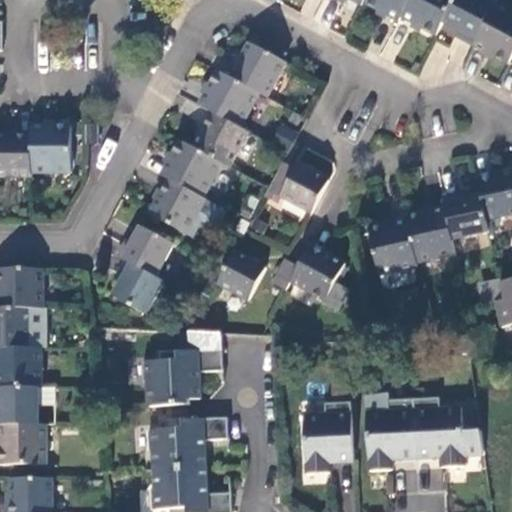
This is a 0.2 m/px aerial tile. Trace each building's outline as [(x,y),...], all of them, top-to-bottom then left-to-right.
[(411,0),(366,0),(365,3),(399,22),(402,17),(411,0)] [(457,0),(411,0),(402,17),(437,37),(444,24),(457,0)] [(499,0),(457,0),(444,24),(464,34),(461,40),(475,47),(497,6),(499,0)] [(511,13),(497,6),(475,47),(509,66),(511,61),(511,13)] [(268,98),(287,64),(250,45),(232,79),(260,95),(268,98)] [(232,79),(218,72),(200,107),(212,114),(242,130),(260,95),(232,79)] [(249,133),(242,130),(212,114),(194,149),(223,165),(230,168),(249,133)] [(279,123),(272,144),(290,151),(298,130),(279,123)] [(72,128),(31,128),(31,138),(31,174),(71,175),(72,128)] [(0,137),(0,178),(31,179),(31,174),(31,138),(0,137)] [(194,149),(181,142),(162,177),(170,181),(204,200),(223,165),(194,149)] [(282,198),(313,215),(330,182),(299,165),(296,170),(284,164),(272,188),(284,194),(282,198)] [(511,174),(478,181),(481,197),(486,221),(511,215),(511,174)] [(170,181),(150,216),(187,236),(206,201),(204,200),(170,181)] [(284,194),(272,188),(270,190),(266,198),(278,204),(282,198),(284,194)] [(457,195),(443,199),(445,210),(452,241),(489,233),(486,221),(481,197),(459,203),(457,195)] [(445,210),(407,218),(408,223),(416,264),(455,256),(452,241),(445,210)] [(418,269),(416,264),(408,223),(368,231),(378,277),(418,269)] [(125,246),(118,259),(126,263),(156,279),(174,247),(140,229),(130,249),(125,246)] [(346,266),(311,247),(299,269),(291,284),(325,303),(323,307),(335,314),(347,293),(335,286),(346,266)] [(266,270),(235,254),(232,261),(219,285),(248,302),(266,270)] [(273,286),(286,292),(291,284),(299,269),(287,262),(273,286)] [(146,317),(164,284),(156,279),(126,263),(118,277),(124,280),(113,300),(146,317)] [(0,309),(31,310),(44,310),(42,271),(0,270),(0,309)] [(511,281),(500,284),(504,301),(493,304),(499,328),(511,326),(511,281)] [(473,289),(478,307),(493,304),(504,301),(500,284),(495,285),(495,284),(473,289)] [(31,310),(0,309),(0,350),(31,350),(31,310)] [(499,364),(492,332),(472,336),(478,362),(499,364)] [(478,362),(472,336),(447,342),(450,355),(472,361),(478,362)] [(0,350),(0,389),(1,389),(38,389),(41,389),(41,350),(31,350),(0,350)] [(222,360),(221,351),(160,354),(160,363),(141,364),(142,385),(147,385),(148,409),(190,407),(190,402),(199,402),(197,374),(222,373),(222,360)] [(0,411),(0,427),(38,428),(38,389),(1,389),(1,412),(0,411)] [(440,412),(439,400),(414,402),(417,462),(440,460),(441,471),(464,469),(464,459),(484,458),(480,433),(462,435),(461,411),(440,412)] [(417,462),(414,402),(387,404),(388,415),(365,417),(369,475),(393,474),(392,463),(417,462)] [(354,466),(351,405),(326,408),(326,418),(304,420),(308,479),(330,477),(330,468),(354,466)] [(496,487),(511,488),(511,411),(499,410),(496,487)] [(226,420),(190,421),(164,423),(165,432),(147,432),(148,453),(153,453),(154,472),(205,470),(204,442),(227,441),(226,420)] [(46,427),(38,428),(0,427),(0,466),(46,466),(46,427)] [(205,470),(154,472),(155,490),(150,491),(150,511),(160,511),(169,511),(168,511),(231,511),(230,495),(207,496),(205,470)] [(52,511),(52,480),(12,480),(11,511),(52,511)]
